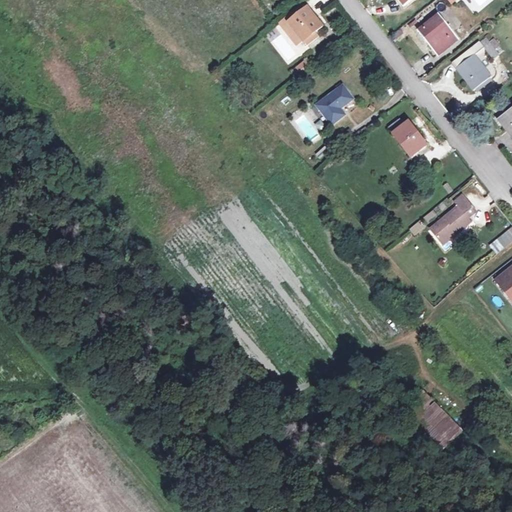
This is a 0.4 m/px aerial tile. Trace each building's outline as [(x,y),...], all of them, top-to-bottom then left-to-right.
[(303,2),(276,24),(294,46),(302,40),(303,42),(315,33),(322,27),(303,2)] [(456,41),(437,17),(422,29),(430,39),(427,41),(438,55),(456,41)] [(430,39),(422,29),(419,31),(427,41),(430,39)] [(319,37),(315,33),(303,42),(307,47),(319,37)] [(499,56),(486,38),(480,43),(493,60),(499,56)] [(483,49),(479,44),(467,53),(471,58),(458,69),(474,91),(475,90),(490,79),(491,78),(474,56),(483,49)] [(471,58),(467,53),(453,64),(458,69),(471,58)] [(304,63),(293,73),(298,79),(310,70),(304,63)] [(490,79),(475,90),(477,93),(493,82),(490,79)] [(353,100),(343,86),(316,106),(331,127),(346,116),(340,109),(353,100)] [(285,107),(293,102),(288,95),(280,100),(285,107)] [(511,110),(508,113),(510,116),(501,124),(511,138),(511,110)] [(498,121),(501,124),(510,116),(508,113),(498,121)] [(400,120),(388,129),(408,155),(417,149),(418,152),(426,146),(409,123),(405,126),(400,120)] [(417,149),(408,155),(410,158),(418,152),(417,149)] [(476,213),(462,196),(454,202),(458,207),(430,230),(441,243),(455,232),(457,235),(472,223),(469,219),(476,213)] [(414,236),(424,229),(419,222),(409,229),(414,236)] [(511,229),(497,240),(504,248),(511,241),(511,229)] [(455,232),(441,243),(443,246),(457,235),(455,232)] [(511,268),(495,282),(511,303),(511,268)] [(463,430),(433,400),(433,401),(427,396),(407,417),(442,451),(463,430)]
